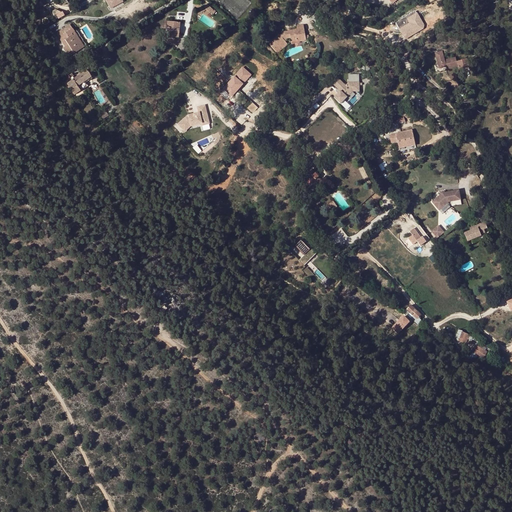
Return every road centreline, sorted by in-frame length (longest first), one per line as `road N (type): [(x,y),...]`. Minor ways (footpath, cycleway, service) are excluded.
road 1 (track): [(0,136),(30,213),(275,424),(350,511)]
road 2 (residential): [(447,337),(376,258),(406,219),(364,156),(362,129),(409,98),(410,70),(377,44),(320,27),(314,0)]
road 3 (track): [(113,511),(64,406),(0,321)]
road 4 (unknown): [(362,129),(327,102),(295,134),(261,126),(240,132),(207,102),(195,102)]
